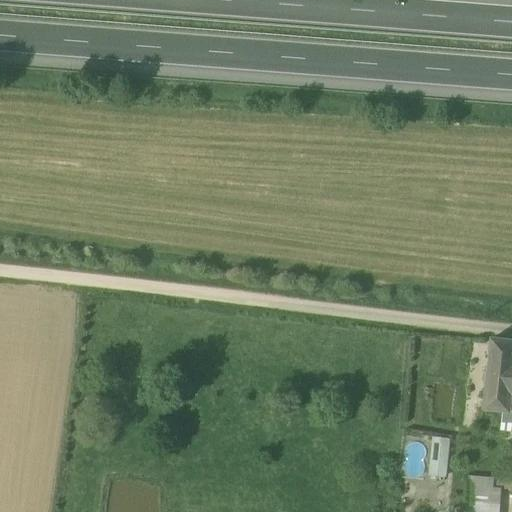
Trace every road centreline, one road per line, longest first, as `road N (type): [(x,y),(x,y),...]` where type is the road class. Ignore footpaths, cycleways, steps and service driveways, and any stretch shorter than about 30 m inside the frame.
road 1 (unclassified): [(0,261),(511,324)]
road 2 (motorway): [(0,27),(511,68)]
road 3 (motorway): [(511,18),(274,0)]
